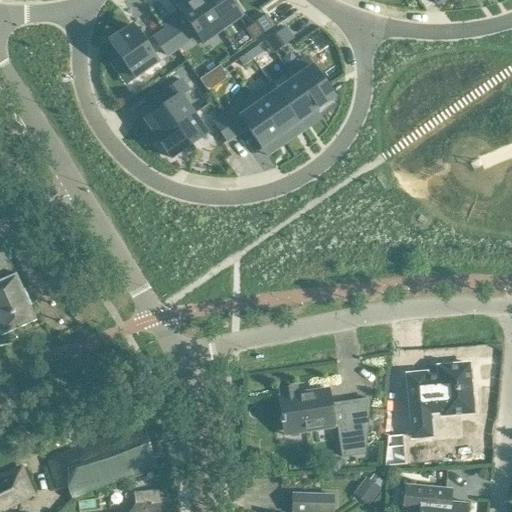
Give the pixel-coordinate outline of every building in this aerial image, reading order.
[(200,0),(189,0),(178,9),(203,44),(222,30),(200,0)] [(229,0),(200,0),(222,30),(241,17),(229,0)] [(265,17),(247,29),(254,40),(272,27),(265,17)] [(174,24),(164,31),(177,50),(187,42),(174,24)] [(132,26),(109,43),(134,79),(157,63),(132,26)] [(285,29),(267,42),(274,52),(292,40),(285,29)] [(164,31),(154,38),(167,57),(177,50),(164,31)] [(258,46),(248,53),(253,60),(263,53),(258,46)] [(248,53),(238,60),(243,67),(253,60),(248,53)] [(306,59),(288,72),(315,111),(333,98),(306,59)] [(271,84),(270,85),(297,123),(315,111),(288,72),(287,73),(293,81),(276,92),(271,84)] [(169,103),(144,120),(158,140),(193,115),(180,96),(188,91),(180,80),(162,93),(169,103)] [(270,85),(253,97),(279,135),(297,123),(270,85)] [(253,97),(224,117),(237,135),(247,128),(261,148),(279,135),(253,97)] [(193,115),(158,140),(171,159),(207,135),(193,115)] [(224,117),(214,124),(227,142),(237,135),(224,117)] [(0,336),(36,321),(9,260),(12,259),(4,241),(0,242),(0,336)] [(473,414),(471,388),(473,387),(474,387),(476,386),(477,385),(479,383),(479,382),(480,380),(480,378),(480,376),(480,375),(479,373),(478,371),(477,370),(475,369),(473,368),(472,368),(470,368),(454,369),(454,366),(438,367),(438,376),(426,377),(426,374),(407,375),(412,439),(432,437),(430,414),(442,413),(442,417),(473,414)] [(284,436),(334,428),(333,427),(338,427),(342,458),(365,454),(369,400),(340,404),(341,409),(331,410),(328,390),(310,392),(310,395),(301,396),(301,394),(297,394),(296,388),(295,388),(295,389),(281,391),(281,390),(280,390),(281,397),(278,397),(282,418),(279,419),(280,424),(282,424),(284,436)] [(141,424),(47,462),(58,490),(67,487),(70,497),(156,468),(156,466),(141,424)] [(325,473),(340,472),(339,459),(324,461),(325,473)] [(0,509),(32,496),(21,469),(0,477),(0,509)] [(385,484),(366,485),(367,505),(386,504),(385,484)] [(464,511),(466,506),(450,504),(450,501),(444,501),(445,490),(405,486),(403,511),(407,511),(464,511)] [(170,511),(170,507),(166,491),(135,493),(135,502),(128,511),(170,511)] [(332,511),(333,496),(293,495),(292,511),(332,511)]
